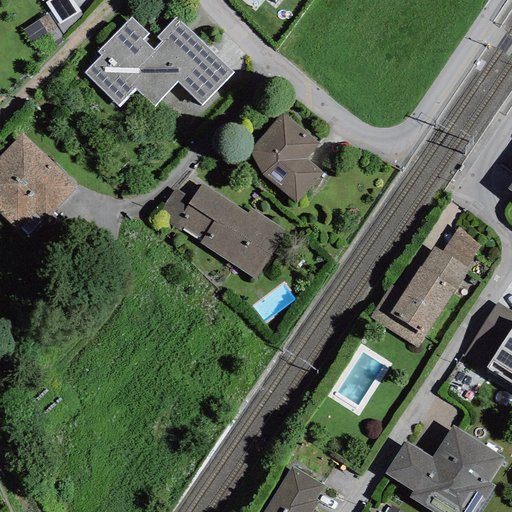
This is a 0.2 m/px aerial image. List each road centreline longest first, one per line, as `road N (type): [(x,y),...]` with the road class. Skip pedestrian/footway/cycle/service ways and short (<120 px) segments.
road 1 (residential): [(208,0),(272,65),(376,140),(415,126),(500,0)]
road 2 (residential): [(511,257),(351,511)]
